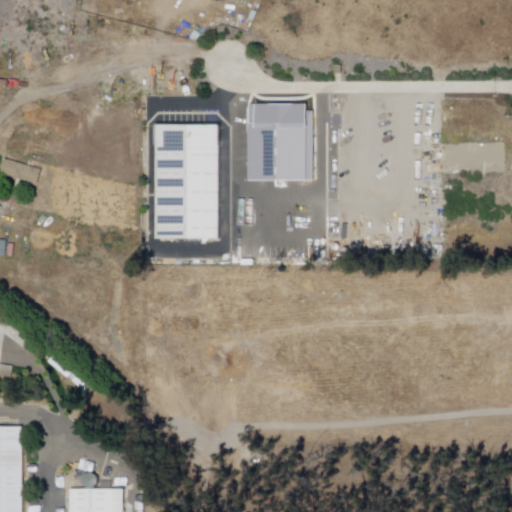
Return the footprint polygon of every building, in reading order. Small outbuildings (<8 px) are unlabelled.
[(511,93),(511,83),(482,83),(482,93),(511,93)] [(157,128),(221,129),(220,241),(156,241),(157,128)] [(430,144),(430,173),(503,173),(503,144),(430,144)] [(7,160),(42,170),(37,185),(2,175),(7,160)] [(453,318),(475,318),(475,368),(453,368),(453,318)] [(11,326),(5,335),(37,359),(44,350),(11,326)] [(381,363),(408,364),(407,396),(381,395),(381,363)] [(0,367),(12,369),(10,380),(0,378),(0,367)] [(0,511),(0,431),(23,431),(23,511),(0,511)] [(70,511),(70,492),(124,491),(124,511),(70,511)]
